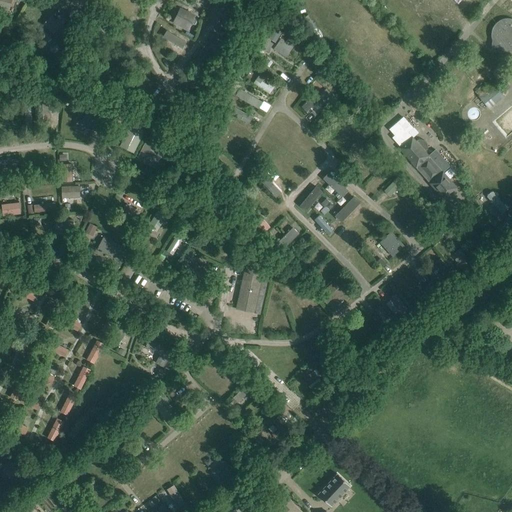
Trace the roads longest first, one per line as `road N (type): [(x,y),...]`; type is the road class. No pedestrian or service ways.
road 1 (unclassified): [(229,511),(511,252)]
road 2 (unknown): [(0,409),(31,423),(40,414),(105,288)]
